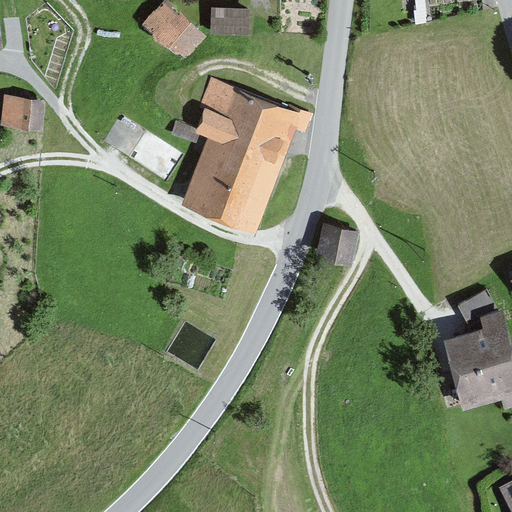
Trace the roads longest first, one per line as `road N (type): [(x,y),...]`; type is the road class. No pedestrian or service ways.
road 1 (track): [(317,176),(372,237),(325,328),(311,380),(316,481),(331,511)]
road 2 (residential): [(296,246),(213,226),(105,157),(35,160),(0,175)]
road 3 (tertiary): [(122,511),(226,387),(296,246)]
road 4 (tertiary): [(296,246),(317,176),(341,0)]
road 5 (track): [(105,157),(14,56),(0,57)]
